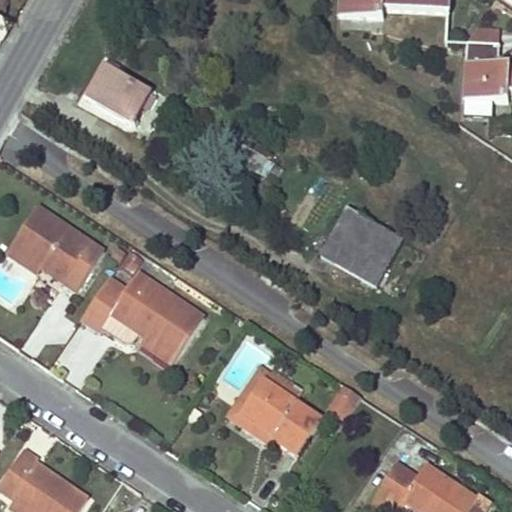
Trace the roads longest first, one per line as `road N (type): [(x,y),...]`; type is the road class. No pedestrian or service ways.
road 1 (residential): [(511,464),(0,121)]
road 2 (residential): [(214,511),(0,365)]
